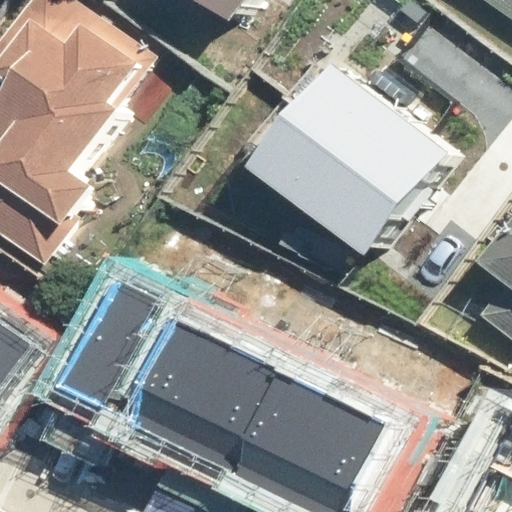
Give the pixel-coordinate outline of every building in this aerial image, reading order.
[(210,59),(126,0),(77,0),(35,61),(75,89),(47,129),(66,143),(15,215),(98,273),(160,185),(142,172),(185,111),(177,105),(210,59)] [(186,0),(216,24),(235,0),(186,0)] [(511,0),(494,0),(511,13),(511,0)] [(365,56),(285,173),(426,270),(507,153),(365,56)] [(511,217),(478,263),(506,284),(483,314),(511,336),(511,217)] [(278,371),(177,322),(128,423),(229,472),(278,371)] [(0,388),(30,345),(0,324),(0,388)] [(278,371),(229,472),(311,511),(340,511),(384,423),(278,371)] [(511,424),(491,467),(511,477),(511,424)] [(75,498),(24,494),(23,511),(172,511),(175,468),(134,465),(136,428),(80,425),(75,498)] [(511,511),(511,477),(491,467),(469,511),(511,511)]
